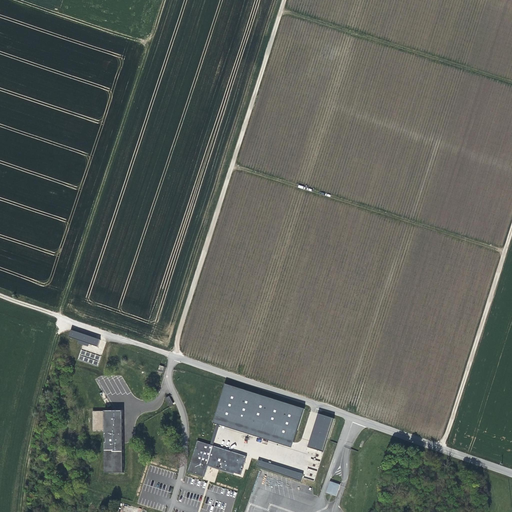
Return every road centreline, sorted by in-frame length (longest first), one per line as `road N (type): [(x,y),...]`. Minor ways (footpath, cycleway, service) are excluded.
road 1 (track): [(0,294),(173,354),(283,0)]
road 2 (track): [(148,42),(40,381),(20,511)]
road 3 (unclassified): [(169,367),(173,354),(511,473)]
road 4 (track): [(441,450),(511,226)]
road 5 (track): [(17,0),(148,42),(162,0)]
